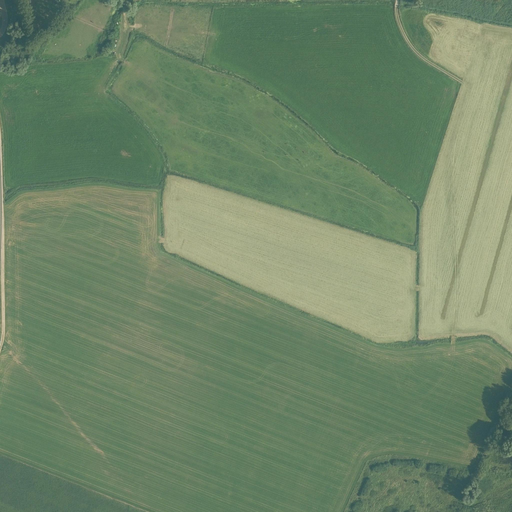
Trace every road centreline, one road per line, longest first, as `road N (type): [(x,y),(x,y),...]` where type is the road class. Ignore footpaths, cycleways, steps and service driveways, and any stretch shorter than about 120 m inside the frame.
road 1 (track): [(511,346),(453,323),(450,175),(468,91),(412,48),(396,0)]
road 2 (track): [(0,348),(1,201)]
road 3 (track): [(457,500),(456,486),(436,474),(400,469),(365,511)]
